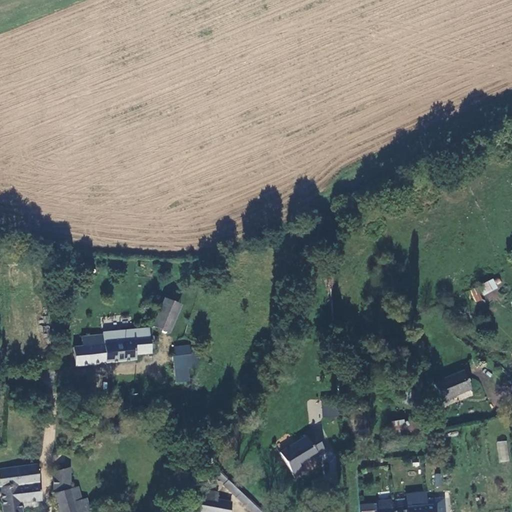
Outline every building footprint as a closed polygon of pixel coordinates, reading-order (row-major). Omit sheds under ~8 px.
[(494,280),(471,287),(475,303),(483,300),(481,295),(497,290),(494,280)] [(179,305),(164,299),(153,327),(168,333),(179,305)] [(149,354),(148,330),(103,333),(103,337),(81,338),(81,347),(74,347),(74,364),(134,360),(134,355),(149,354)] [(187,370),(196,370),(196,353),(189,353),(189,349),(173,349),(174,358),(171,359),(172,370),(169,370),(169,378),(173,378),(173,383),(187,382),(187,370)] [(466,372),(436,383),(443,402),(473,390),(466,372)] [(95,384),(94,395),(110,395),(109,383),(95,384)] [(337,401),(322,401),(323,417),(337,417),(337,401)] [(410,433),(408,419),(391,421),(393,435),(410,433)] [(305,436),(279,453),(294,476),(304,470),(301,465),(324,449),(311,429),(304,433),(305,436)] [(507,441),(497,441),(498,462),(508,462),(507,441)] [(40,501),(35,464),(0,470),(0,485),(3,511),(21,511),(20,503),(40,501)] [(212,472),(223,483),(227,478),(216,467),(212,472)] [(57,511),(88,511),(85,499),(80,500),(77,487),(75,487),(70,468),(54,472),(52,493),(57,511)] [(222,484),(235,496),(241,490),(227,478),(223,483),(222,484)] [(202,489),(201,496),(215,499),(216,491),(202,489)] [(235,496),(252,511),(263,511),(241,490),(235,496)] [(212,511),(215,499),(201,496),(197,511),(212,511)] [(228,511),(230,502),(215,499),(212,511),(228,511)] [(408,511),(400,511),(392,511),(392,501),(377,503),(377,511),(408,511)]
